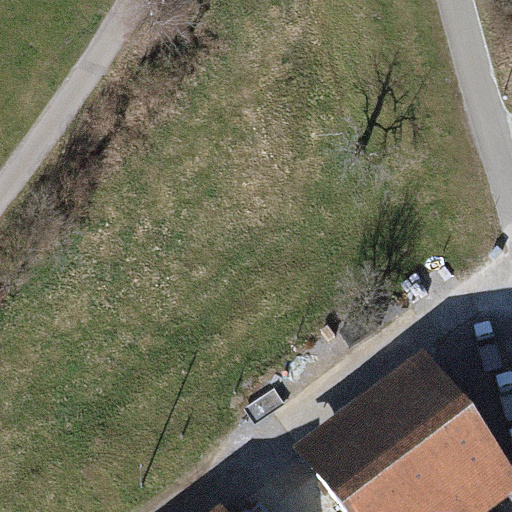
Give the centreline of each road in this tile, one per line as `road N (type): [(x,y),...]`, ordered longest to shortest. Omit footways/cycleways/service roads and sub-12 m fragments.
road 1 (track): [(424,332),(198,511)]
road 2 (residential): [(135,0),(62,129),(0,196)]
road 3 (unclassified): [(511,190),(460,0)]
